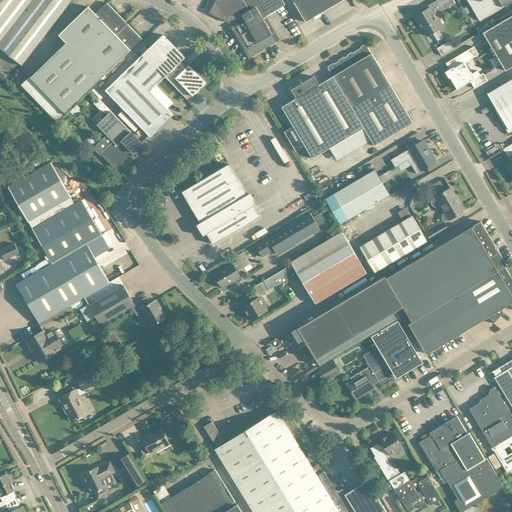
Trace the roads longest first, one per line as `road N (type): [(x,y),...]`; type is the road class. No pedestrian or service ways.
road 1 (unclassified): [(248,344),(181,280),(128,209),(130,189),(241,91)]
road 2 (unclassified): [(511,242),(372,18)]
road 3 (unclassified): [(38,466),(248,344)]
road 4 (unclassified): [(347,427),(511,330)]
road 5 (unclassified): [(372,18),(241,91)]
road 6 (unclassified): [(347,427),(337,433),(248,344)]
road 7 (unclassified): [(241,91),(185,15),(154,0)]
